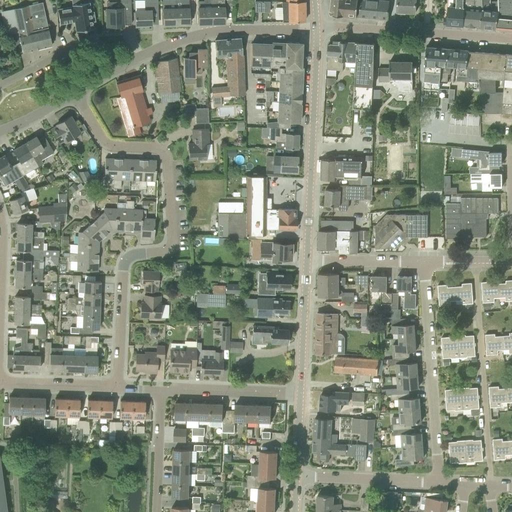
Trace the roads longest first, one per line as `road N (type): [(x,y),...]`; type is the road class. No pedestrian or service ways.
road 1 (residential): [(118,386),(123,269),(135,254),(173,241),(168,166),(154,148),(102,141),(77,98)]
road 2 (tertiary): [(307,261),(317,27)]
road 3 (residential): [(491,485),(475,262)]
road 4 (residential): [(437,482),(424,262)]
road 5 (unclassified): [(116,67),(202,32),(317,27)]
road 6 (residential): [(511,39),(317,27)]
road 7 (residential): [(300,393),(159,388)]
road 8 (residential): [(437,482),(296,478)]
road 9 (residential): [(0,86),(94,41),(116,67)]
road 10 (tertiary): [(300,393),(307,261)]
road 11 (residential): [(156,511),(159,388)]
